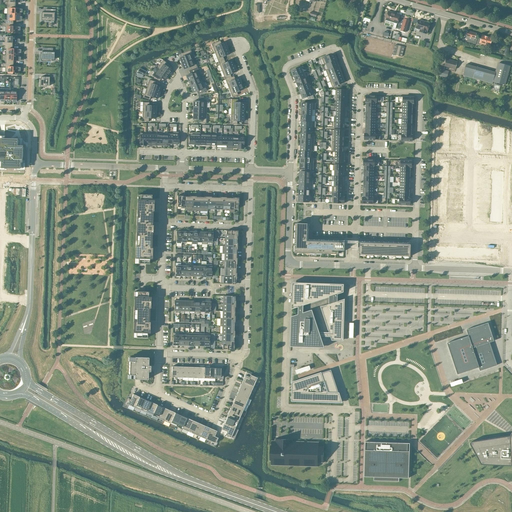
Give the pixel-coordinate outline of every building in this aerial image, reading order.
[(9,14),(7,14),(20,15),(20,12),(21,12),(21,10),(21,9),(15,8),(15,5),(5,5),(7,5),(7,9),(9,9),(9,14)] [(41,12),(41,13),(42,13),(42,14),(41,14),(41,20),(45,20),(45,22),(49,22),(49,20),(51,20),(53,20),(54,15),(53,15),(53,13),(55,13),(55,9),(47,9),(47,10),(48,10),(48,12),(41,12)] [(400,15),(399,15),(392,13),(388,11),(384,26),(385,23),(393,25),(394,21),(397,22),(395,29),(401,30),(400,30),(405,32),(409,20),(404,19),(403,20),(399,19),(400,15)] [(20,15),(7,14),(7,20),(5,20),(5,23),(3,23),(13,23),(13,20),(20,21),(20,20),(21,20),(21,17),(20,17),(20,15)] [(418,20),(416,28),(420,29),(419,32),(426,34),(427,32),(430,23),(429,23),(429,24),(423,22),(423,21),(418,20)] [(18,30),(19,30),(19,27),(18,27),(19,27),(13,26),(13,23),(3,23),(2,26),(5,27),(5,32),(18,33),(18,30)] [(475,44),(477,39),(475,38),(476,33),(467,31),(465,38),(467,39),(467,42),(475,44)] [(478,38),(476,44),(480,45),(480,44),(486,46),(486,47),(489,48),(491,40),(490,40),(491,38),(482,35),(481,38),(478,38)] [(2,45),(12,46),(12,43),(18,43),(18,42),(19,42),(19,39),(18,39),(18,37),(4,36),(4,42),(2,42),(2,45)] [(214,53),(227,48),(225,42),(221,44),(220,41),(211,44),(214,53)] [(19,55),(19,53),(20,53),(20,50),(19,50),(19,49),(12,49),(12,46),(2,45),(2,46),(4,46),(4,49),(6,49),(5,55),(19,55)] [(395,45),(393,54),(402,57),(404,47),(395,45)] [(40,52),(40,59),(40,62),(46,62),(46,60),(51,60),(50,60),(51,60),(51,59),(53,59),(53,53),(52,53),(52,48),(42,48),(42,52),(40,52)] [(227,48),(214,53),(218,62),(224,60),(223,56),(229,54),(227,48)] [(179,58),(181,64),(194,59),(190,50),(181,53),(183,56),(179,58)] [(336,60),(334,54),(328,56),(328,55),(324,56),(325,57),(321,59),(324,65),(326,64),(336,60)] [(3,63),(13,64),(13,61),(19,61),(19,60),(20,60),(20,58),(19,57),(19,55),(5,55),(5,63),(3,63)] [(197,67),(194,59),(181,64),(184,69),(190,67),(191,70),(197,67)] [(455,69),(457,62),(446,59),(444,66),(455,69)] [(159,70),(168,76),(172,71),(168,68),(170,66),(163,60),(157,68),(159,70)] [(221,71),(234,66),(232,60),(225,63),(224,60),(218,62),(221,71)] [(328,69),(338,65),(336,60),(326,64),(328,69)] [(13,64),(3,63),(3,67),(5,67),(5,73),(7,73),(7,75),(12,75),(12,73),(18,73),(19,71),(19,68),(19,67),(13,67),(13,64)] [(505,85),(510,66),(498,63),(493,82),(505,85)] [(492,84),(493,82),(495,72),(466,64),(463,76),(492,84)] [(328,76),(340,71),(338,65),(328,69),(325,70),(328,76)] [(234,66),(221,71),(225,80),(234,76),(231,77),(230,74),(236,72),(234,66)] [(293,76),(304,72),(303,72),(301,67),(300,67),(300,66),(297,67),(297,68),(291,71),(293,76)] [(186,75),(188,81),(201,76),(198,71),(197,67),(191,70),(189,71),(190,74),(186,75)] [(439,75),(447,78),(448,72),(440,69),(439,75)] [(168,76),(159,70),(156,74),(154,72),(151,75),(159,81),(161,78),(164,81),(168,76)] [(330,82),(342,77),(340,71),(328,76),(330,82)] [(296,82),(306,78),(304,72),(293,76),(293,77),(294,76),(296,82)] [(203,82),(201,76),(188,81),(190,87),(203,82)] [(228,88),(241,84),(239,78),(235,79),(234,76),(225,80),(228,88)] [(40,79),(39,79),(38,87),(45,87),(45,86),(48,86),(49,77),(40,77),(40,79)] [(298,87),(311,82),(309,77),(306,78),(296,82),(298,87)] [(342,77),(330,82),(332,87),(345,82),(342,77)] [(149,80),(146,89),(159,93),(161,87),(154,85),(155,82),(149,80)] [(206,91),(205,88),(203,82),(190,87),(193,93),(196,91),(197,94),(206,91)] [(300,93),(313,88),(311,82),(298,87),(300,93)] [(241,84),(228,88),(232,97),(238,95),(237,92),(243,89),(241,84)] [(313,88),(300,93),(303,99),(308,97),(308,99),(312,98),(311,95),(315,94),(313,88)] [(157,99),(159,93),(146,89),(143,98),(149,100),(150,97),(157,99)] [(231,99),(231,109),(244,109),(244,103),(237,102),(237,99),(231,99)] [(142,102),(142,112),(156,112),(156,106),(149,106),(149,102),(142,102)] [(155,118),(156,112),(142,112),(142,121),(148,121),(148,118),(155,118)] [(206,123),(206,114),(193,113),(193,119),(200,120),(199,123),(206,123)] [(230,114),(230,124),(237,124),(237,121),(244,121),(244,115),(230,114)] [(0,135),(0,167),(22,168),(22,160),(21,160),(21,147),(18,147),(19,139),(4,139),(4,136),(0,135)] [(146,195),(138,194),(137,210),(137,225),(136,233),(136,248),(135,264),(149,265),(149,264),(149,258),(151,258),(151,256),(153,202),(153,203),(153,201),(151,201),(151,195),(146,195)] [(184,211),(185,211),(185,196),(183,196),(177,196),(177,203),(177,207),(180,207),(180,208),(185,208),(184,211)] [(233,197),(233,198),(230,198),(230,212),(234,212),(234,209),(238,209),(238,205),(238,198),(233,197)] [(307,224),(295,223),(294,253),(338,254),(338,250),(344,250),(344,247),(344,240),(344,242),(307,241),(307,224)] [(226,234),(225,234),(225,238),(237,239),(237,236),(237,231),(230,230),(230,231),(226,231),(226,234)] [(359,250),(359,255),(410,256),(411,245),(360,243),(359,243),(358,243),(358,241),(358,247),(358,250),(359,250)] [(236,280),(236,276),(224,276),(223,284),(235,284),(235,280),(236,280)] [(291,316),(290,347),(324,348),(321,336),(326,337),(331,337),(332,340),(343,341),(345,299),(337,301),(338,294),(344,292),(344,284),(292,282),(291,309),(297,307),(297,315),(291,316)] [(148,291),(134,290),(134,291),(134,307),(133,322),(133,338),(142,338),(147,338),(147,334),(147,332),(148,332),(149,330),(150,300),(150,299),(150,297),(148,297),(148,296),(148,292),(148,291)] [(235,301),(235,296),(223,296),(223,304),(235,304),(235,301)] [(480,371),(497,365),(489,342),(494,341),(488,323),(466,330),(468,336),(447,343),(457,374),(479,367),(480,371)] [(234,344),(233,344),(233,342),(222,341),(221,346),(222,346),(222,349),(227,349),(234,350),(234,344)] [(129,361),(129,375),(134,375),(134,379),(135,379),(140,379),(147,379),(147,371),(150,371),(150,366),(148,366),(148,358),(135,357),(135,361),(129,361)] [(309,366),(296,371),(297,375),(311,370),(309,366)] [(215,368),(215,379),(223,379),(223,377),(223,374),(223,370),(221,370),(221,368),(215,368)] [(292,382),(291,401),(342,403),(339,392),(338,392),(334,379),(331,370),(330,370),(321,373),(321,372),(292,382)] [(243,379),(242,381),(253,386),(257,378),(251,375),(251,374),(246,372),(243,378),(243,379)] [(240,384),(239,387),(250,392),(253,386),(242,381),(241,384),(240,384)] [(238,391),(237,393),(248,398),(250,392),(239,387),(238,390),(238,391)] [(235,396),(234,399),(245,404),(248,398),(237,393),(236,396),(235,396)] [(128,398),(126,404),(134,408),(139,396),(136,395),(133,394),(130,399),(128,398)] [(139,396),(134,408),(140,410),(145,399),(142,398),(139,396)] [(145,399),(140,410),(146,413),(151,402),(148,400),(148,401),(145,399)] [(233,402),(232,405),(243,410),(245,404),(234,399),(232,402),(233,402)] [(151,402),(146,413),(152,416),(157,405),(154,403),(151,402)] [(157,405),(152,416),(158,418),(163,407),(160,405),(160,406),(157,405)] [(230,408),(229,411),(240,416),(243,410),(232,405),(230,408)] [(163,407),(158,418),(164,421),(169,410),(166,409),(166,408),(163,407)] [(169,410),(164,421),(170,423),(175,412),(172,411),(171,411),(169,410)] [(228,414),(226,417),(237,422),(240,416),(229,411),(227,414),(228,414)] [(175,412),(170,423),(176,426),(181,415),(178,414),(178,413),(175,412)] [(181,415),(176,426),(182,429),(187,417),(184,416),(183,416),(181,415)] [(187,417),(182,429),(188,431),(192,420),(190,419),(187,417)] [(225,420),(223,423),(235,428),(237,422),(226,417),(225,420)] [(192,420),(188,431),(194,434),(199,423),(195,421),(195,422),(192,420)] [(199,423),(194,434),(200,437),(204,426),(202,424),(199,423)] [(222,426),(221,429),(226,432),(225,435),(230,438),(235,428),(223,423),(222,426)] [(204,426),(200,437),(205,439),(210,428),(207,426),(207,427),(204,426)] [(210,428),(205,439),(215,444),(218,438),(214,436),(216,431),(213,430),(214,429),(210,428)] [(482,464),(511,466),(511,432),(510,436),(472,441),(471,442),(470,443),(470,444),(480,463),(481,464),(482,464)] [(292,442),(292,440),(275,439),(275,442),(272,441),(272,440),(271,445),(270,445),(270,461),(271,461),(271,465),(272,465),(272,464),(276,464),(276,465),(276,464),(280,465),(280,466),(281,466),(281,465),(285,465),(285,466),(285,465),(289,465),(289,466),(290,466),(290,465),(294,465),(294,466),(295,466),(295,465),(299,465),(299,466),(299,465),(303,465),(303,466),(304,466),(304,465),(308,465),(308,466),(308,465),(312,466),(312,467),(313,467),(313,466),(317,466),(317,467),(318,467),(318,463),(323,463),(324,446),(318,446),(318,442),(318,443),(314,443),(314,442),(313,442),(313,443),(309,443),(309,442),(308,442),(308,443),(304,443),(304,442),(304,441),(304,443),(300,442),(300,441),(299,441),(299,442),(295,442),(295,441),(295,442),(292,442)] [(365,444),(364,476),(374,477),(373,481),(399,482),(399,478),(409,478),(410,443),(371,442),(365,442),(365,444)]
